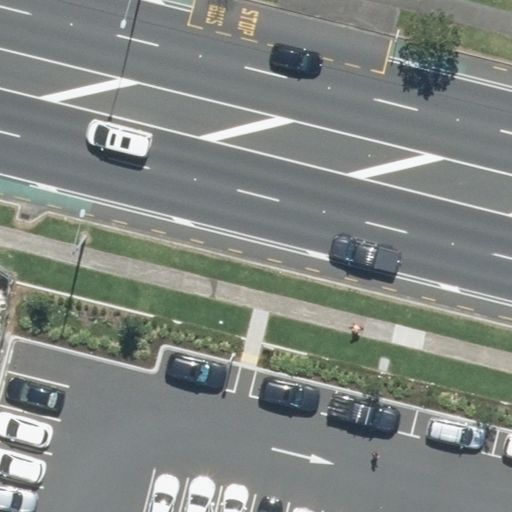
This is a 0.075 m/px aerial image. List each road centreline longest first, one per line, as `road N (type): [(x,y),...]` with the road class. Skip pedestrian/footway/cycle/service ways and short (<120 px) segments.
road 1 (secondary): [(511,245),(0,116)]
road 2 (secondary): [(37,0),(511,114)]
